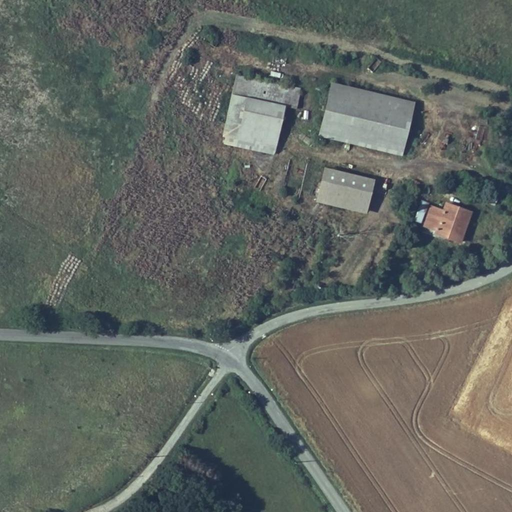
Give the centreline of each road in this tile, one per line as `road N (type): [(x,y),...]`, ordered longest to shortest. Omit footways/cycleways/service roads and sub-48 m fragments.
road 1 (tertiary): [(511,265),(441,292),(283,318),(224,357)]
road 2 (tertiary): [(0,331),(181,343),(224,357)]
road 3 (unclassified): [(224,357),(163,458),(98,511)]
road 4 (tertiary): [(224,357),(251,379),(345,511)]
